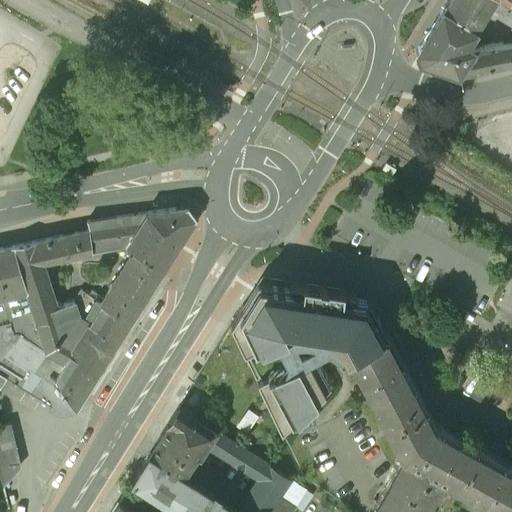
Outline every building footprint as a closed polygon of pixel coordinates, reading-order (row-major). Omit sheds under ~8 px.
[(504,0),(446,0),(442,8),(474,29),(479,22),(487,8),(496,14),(504,0)] [(511,3),(507,0),(504,0),(496,14),(511,23),(511,3)] [(474,29),(442,8),(416,49),(415,49),(418,58),(457,72),(511,60),(511,41),(473,47),(466,42),(474,29)] [(13,246),(0,248),(0,298),(6,297),(12,323),(55,306),(44,261),(93,252),(92,249),(123,244),(122,241),(127,243),(125,245),(133,250),(102,299),(53,380),(40,399),(51,407),(56,408),(61,409),(67,410),(69,409),(72,408),(75,405),(189,224),(189,223),(191,218),(182,206),(157,209),(146,211),(86,220),(89,229),(13,246)] [(261,274),(257,279),(244,300),(230,324),(267,402),(280,430),(329,378),(314,348),(305,353),(300,344),(292,347),(288,340),(301,333),(342,340),(342,349),(345,355),(349,352),(387,332),(368,297),(355,294),(355,291),(355,289),(353,288),(262,273),(261,274)] [(6,297),(0,298),(0,384),(5,377),(40,399),(53,380),(102,299),(95,294),(96,293),(91,290),(89,294),(80,289),(75,298),(55,306),(12,323),(6,297)] [(435,424),(387,332),(349,352),(400,449),(404,452),(441,473),(455,481),(477,444),(438,422),(435,424)] [(479,374),(470,390),(493,403),(502,387),(479,374)] [(215,429),(179,407),(148,455),(181,475),(195,453),(199,455),(207,443),(215,429)] [(9,424),(0,425),(0,475),(18,465),(9,424)] [(259,477),(238,511),(181,475),(148,455),(132,481),(172,505),(183,511),(265,511),(288,476),(215,429),(207,443),(259,477)] [(511,511),(511,463),(477,444),(455,481),(510,511),(511,511)] [(404,452),(370,511),(418,511),(441,473),(404,452)] [(137,511),(118,500),(110,511),(137,511)]
